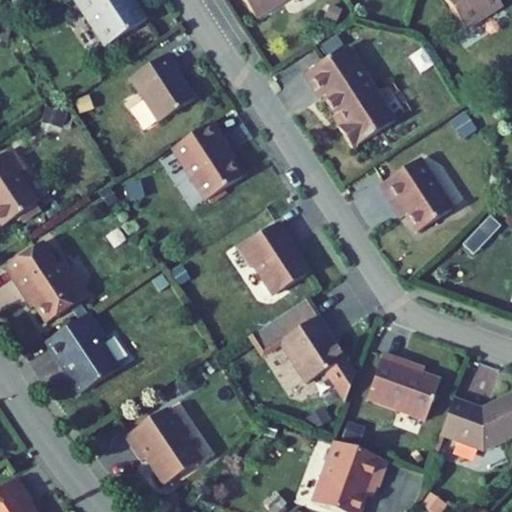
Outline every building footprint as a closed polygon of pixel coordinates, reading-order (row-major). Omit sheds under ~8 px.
[(73,0),(106,49),(148,22),(137,5),(134,6),(129,0),(73,0)] [(243,0),(257,20),(286,0),(243,0)] [(445,0),(466,31),(502,7),(499,1),(500,0),(445,0)] [(334,26),(342,11),(328,4),(321,19),(334,26)] [(425,31),(429,17),(417,13),(413,28),(425,31)] [(0,40),(7,42),(11,27),(0,24),(0,40)] [(339,128),(353,150),(396,122),(347,48),(305,75),(321,100),(324,98),(343,126),(339,128)] [(159,124),(195,100),(176,71),(179,70),(169,55),(131,80),(159,124)] [(93,111),(88,99),(78,104),(82,115),(93,111)] [(43,123),(63,129),(67,115),(47,109),(43,123)] [(463,139),(477,130),(466,113),(452,122),(463,139)] [(243,178),(225,151),(229,148),(213,123),(172,150),(206,203),(243,178)] [(0,223),(3,228),(18,218),(37,205),(19,178),(25,173),(11,151),(0,157),(0,223)] [(418,234),(453,210),(420,160),(380,186),(396,210),(400,207),(418,234)] [(100,190),(109,204),(118,198),(109,185),(100,190)] [(22,223),(40,211),(37,205),(18,218),(22,223)] [(484,219),(486,234),(504,232),(502,217),(484,219)] [(249,266),(254,266),(274,298),(310,274),(300,259),(296,257),(290,248),(292,247),(278,225),(238,250),(249,266)] [(26,292),(47,325),(89,297),(65,261),(59,266),(44,243),(6,268),(23,295),(26,292)] [(170,274),(178,286),(189,279),(180,266),(170,274)] [(161,276),(153,281),(160,292),(168,287),(161,276)] [(355,377),(328,337),(330,336),(307,302),(251,338),(263,356),(280,344),(307,386),(326,373),(345,404),(355,377)] [(118,370),(99,341),(104,338),(89,315),(47,343),(61,365),(63,364),(70,375),(69,378),(81,395),(118,370)] [(366,401),(425,423),(440,382),(398,366),(399,362),(383,356),(366,401)] [(491,398),(496,369),(467,364),(462,393),(491,398)] [(184,396),(197,388),(189,376),(176,384),(184,396)] [(454,400),(440,437),(445,438),(484,452),(511,439),(511,396),(491,406),(492,408),(484,412),(454,400)] [(314,431),(331,421),(324,410),(307,420),(314,431)] [(164,487),(201,462),(186,439),(189,437),(176,417),(173,419),(167,411),(125,438),(142,463),(146,461),(164,487)] [(344,439),(358,444),(364,430),(350,425),(344,439)] [(200,460),(211,457),(203,434),(193,437),(200,460)] [(438,458),(445,438),(440,437),(433,457),(438,458)] [(313,505),(332,511),(361,511),(370,487),(379,490),(389,463),(335,444),(313,505)] [(0,511),(34,511),(30,505),(32,503),(17,480),(0,490),(0,511)] [(266,505),(273,511),(278,511),(285,506),(274,496),(266,505)] [(420,505),(429,511),(441,511),(444,508),(427,496),(420,505)]
